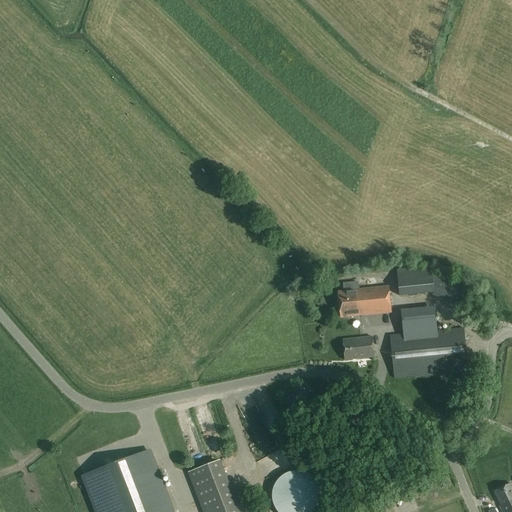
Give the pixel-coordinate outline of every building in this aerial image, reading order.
[(433,293),(434,295),(462,306),(469,287),(432,273),(431,266),(397,270),(400,296),(433,293)] [(341,318),(392,313),(389,286),(338,291),(341,318)] [(401,314),(404,335),(391,336),(395,378),(468,371),(464,329),(438,331),(435,311),(401,314)] [(374,357),(372,337),(343,340),(345,360),(374,357)] [(293,410),(310,393),(301,384),(284,401),(293,410)] [(186,459),(199,456),(193,424),(180,426),(186,459)] [(271,433),(258,439),(265,454),(279,448),(271,433)] [(206,435),(207,450),(218,450),(217,435),(206,435)] [(83,477),(97,511),(172,511),(149,451),(83,477)] [(238,511),(222,456),(189,466),(202,511),(238,511)] [(313,511),(307,468),(270,474),(275,511),(313,511)] [(429,499),(436,496),(429,482),(412,490),(421,510),(432,505),(429,499)] [(510,511),(511,509),(511,485),(511,484),(494,492),(501,506),(499,506),(502,511),(506,511),(510,510),(510,511)]
